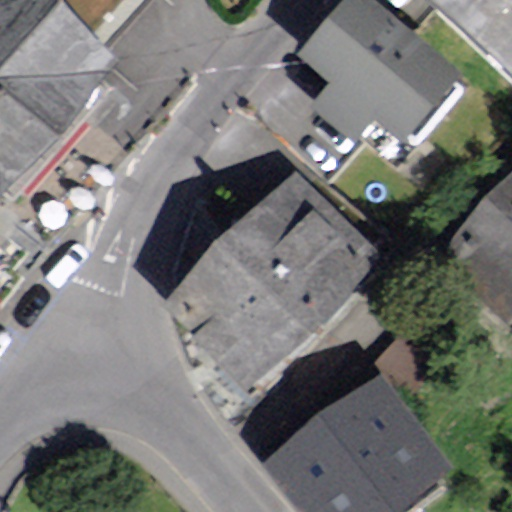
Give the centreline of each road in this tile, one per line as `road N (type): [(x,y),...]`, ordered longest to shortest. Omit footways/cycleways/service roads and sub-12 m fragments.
road 1 (residential): [(118,369),(116,317),(125,287),(244,81),(321,0)]
road 2 (residential): [(118,369),(246,511)]
road 3 (residential): [(0,449),(48,407),(118,369)]
